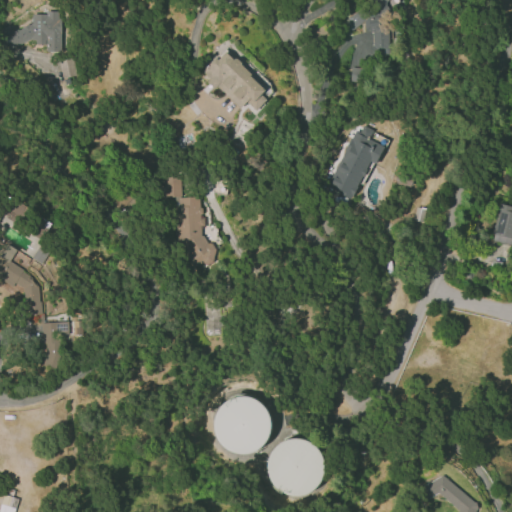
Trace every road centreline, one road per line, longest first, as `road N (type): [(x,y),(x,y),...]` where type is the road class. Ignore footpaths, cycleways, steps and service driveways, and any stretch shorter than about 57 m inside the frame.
road 1 (residential): [(511,45),(388,396),(359,410),(345,399),(344,385),(358,325),(352,279),(297,224),(291,197),(306,114),(302,75),(273,19),(238,0)]
road 2 (residential): [(0,400),(36,398),(105,360),(130,344),(155,301),(112,216),(62,175),(0,62)]
road 3 (residential): [(72,381),(74,511)]
